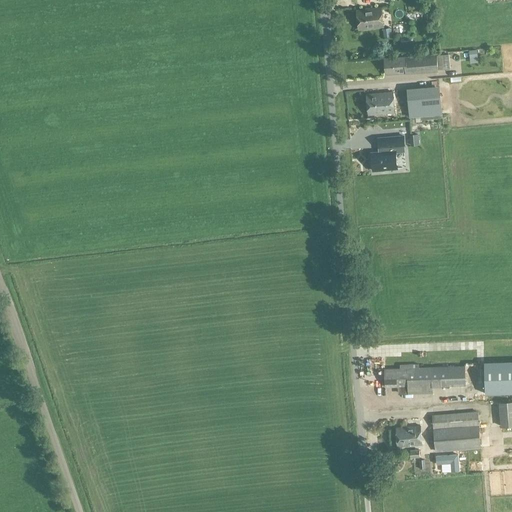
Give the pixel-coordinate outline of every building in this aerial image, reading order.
[(381,8),(356,11),(359,30),(383,27),(381,8)] [(469,50),(470,57),(478,57),(477,49),(469,50)] [(436,55),(404,58),(384,59),(385,74),(405,72),(405,73),(437,71),(437,69),(436,55)] [(410,117),(442,114),(439,86),(407,89),(410,117)] [(392,92),(366,95),(368,115),(394,112),(392,92)] [(418,134),(409,135),(410,146),(419,145),(418,134)] [(384,169),(385,171),(393,171),(393,169),(397,168),(396,152),(404,151),(403,146),(404,146),(403,136),(377,138),(378,148),(379,148),(380,152),(371,153),(371,155),(370,157),(370,161),(372,162),(373,170),(384,169)] [(433,393),(433,387),(466,386),(466,366),(419,368),(419,363),(399,364),(400,368),(384,369),(385,387),(398,386),(398,392),(400,394),(433,393)] [(511,363),(484,364),(485,394),(511,393),(511,363)] [(511,426),(511,401),(499,402),(501,427),(511,426)] [(432,414),(435,452),(481,448),(478,410),(432,414)] [(396,428),(397,447),(422,445),(420,425),(396,428)] [(511,439),(501,440),(501,450),(511,449),(511,439)] [(411,458),(420,457),(419,450),(410,450),(411,458)] [(458,454),(437,456),(438,465),(449,464),(450,471),(460,470),(458,454)]
